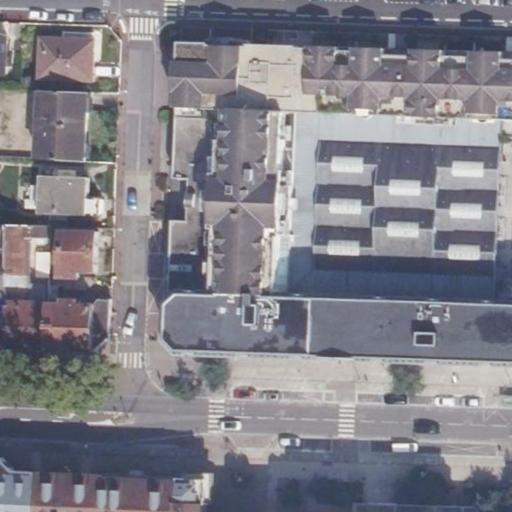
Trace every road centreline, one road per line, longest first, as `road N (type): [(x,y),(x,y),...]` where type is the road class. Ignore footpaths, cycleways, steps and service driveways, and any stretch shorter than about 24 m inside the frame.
road 1 (residential): [(145,6),(124,413)]
road 2 (primary): [(124,413),(511,425)]
road 3 (residential): [(511,18),(145,6)]
road 4 (residential): [(0,0),(145,6)]
road 5 (primary): [(0,408),(124,413)]
